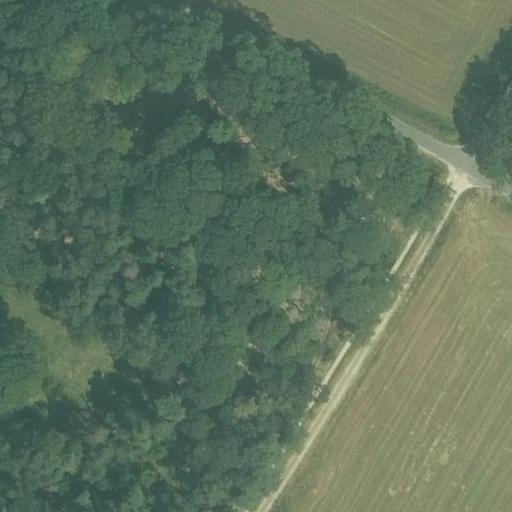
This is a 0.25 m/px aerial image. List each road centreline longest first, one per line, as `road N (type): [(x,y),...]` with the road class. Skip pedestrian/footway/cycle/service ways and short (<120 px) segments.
road 1 (track): [(466,162),(459,190),(261,511)]
road 2 (unclassified): [(152,0),(466,162)]
